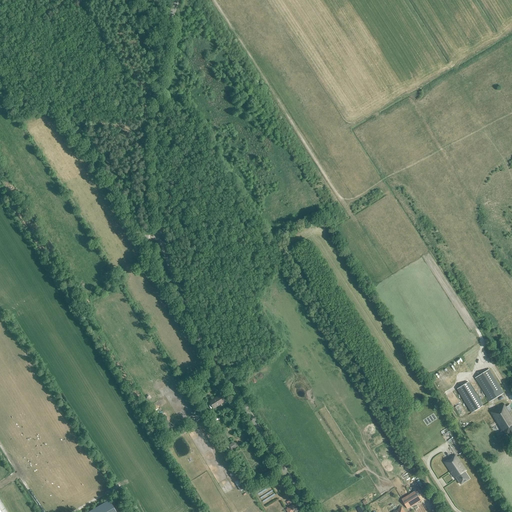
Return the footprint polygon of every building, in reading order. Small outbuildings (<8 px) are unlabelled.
[(504,393),(489,369),(475,378),(490,401),(504,393)] [(483,406),(468,382),(457,389),(472,413),(483,406)] [(213,407),(224,401),(220,395),(209,401),(213,407)] [(501,432),(499,434),(496,435),(498,438),(502,435),(503,434),(504,435),(509,433),(511,437),(511,416),(504,404),(490,412),(502,432),(501,433),(501,432)] [(461,484),(469,478),(465,471),(466,470),(455,455),(445,462),(455,478),(456,477),(461,484)] [(410,494),(402,499),(408,508),(423,499),(421,495),(413,499),(410,494)] [(115,511),(109,500),(88,511),(115,511)] [(420,503),(416,505),(418,509),(415,511),(419,511),(423,510),(420,503)]
